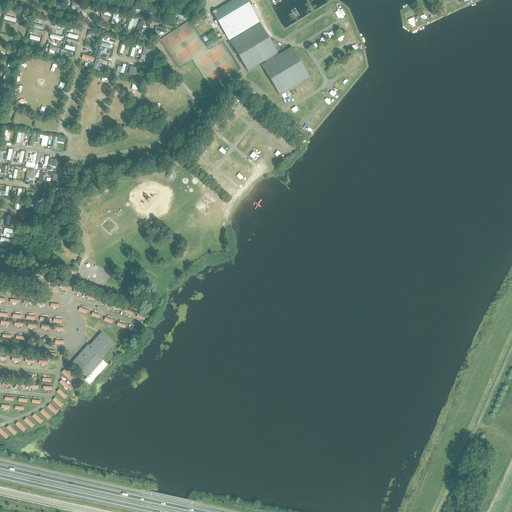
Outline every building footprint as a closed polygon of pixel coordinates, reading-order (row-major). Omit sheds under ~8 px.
[(260,65),(279,96),(310,77),(291,47),(278,55),(249,6),(252,5),(248,0),(246,0),(245,0),(234,0),(212,13),(223,32),(224,35),(225,35),(247,72),(260,65)] [(72,2),(72,10),(80,10),(81,5),(78,5),(78,2),(72,2)] [(416,11),(421,8),(417,3),(413,5),(416,11)] [(114,13),(111,23),(117,24),(120,14),(114,13)] [(417,24),(413,17),(409,19),(413,27),(417,24)] [(128,18),(126,29),(132,30),(133,24),(137,25),(137,19),(128,18)] [(346,30),(351,27),(346,19),(341,22),(346,30)] [(51,44),(49,49),(55,51),(54,54),(58,55),(61,48),(51,44)] [(142,59),(150,60),(151,49),(143,49),(142,59)] [(120,76),(121,72),(124,73),(127,64),(124,63),(123,66),(119,65),(116,75),(120,76)] [(131,65),(129,74),(137,76),(139,67),(131,65)] [(204,83),(197,86),(200,91),(206,88),(204,83)] [(232,110),(235,112),(243,102),(240,100),(241,99),(235,94),(234,95),(231,92),(223,102),(226,105),(226,104),(232,109),(232,110)] [(54,136),(53,147),(57,147),(57,142),(65,143),(65,137),(54,136)] [(28,151),(28,153),(31,153),(30,161),(36,162),(38,152),(28,151)] [(61,166),(62,159),(51,157),(49,164),(61,166)] [(208,162),(203,168),(208,172),(213,167),(208,162)] [(35,178),(35,169),(27,169),(27,177),(35,178)] [(239,172),(236,176),(241,181),(245,177),(239,172)] [(53,182),(61,182),(62,174),(54,173),(53,182)] [(43,192),(42,200),(38,200),(38,203),(46,203),(47,192),(43,192)] [(113,343),(102,333),(92,344),(93,345),(90,347),(89,346),(88,346),(87,345),(75,359),(75,360),(72,363),(76,367),(75,368),(85,377),(100,361),(98,359),(113,343)] [(65,368),(62,371),(70,379),(73,376),(65,368)] [(67,389),(70,386),(63,378),(60,381),(67,389)] [(65,398),(68,395),(60,387),(57,391),(65,398)] [(61,407),(64,404),(56,396),(53,399),(61,407)] [(56,414),(59,411),(50,403),(47,406),(56,414)] [(43,408),(40,411),(48,419),(51,416),(43,408)] [(33,416),(41,423),(44,420),(35,413),(33,416)] [(32,427),(35,424),(27,417),(24,420),(32,427)] [(24,431),(27,428),(19,420),(16,423),(24,431)] [(7,427),(15,435),(18,432),(10,424),(7,427)] [(0,428),(0,432),(6,438),(9,435),(1,427),(0,428)]
